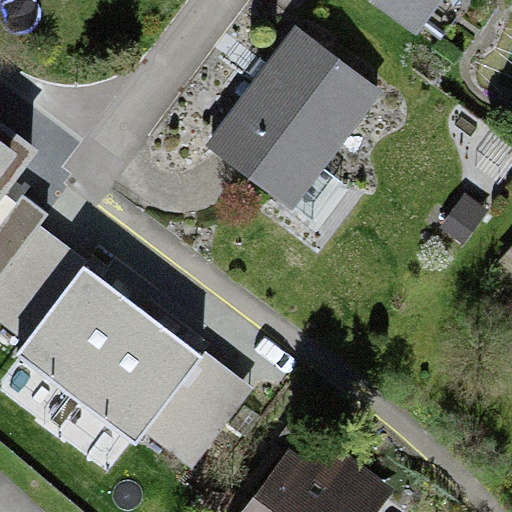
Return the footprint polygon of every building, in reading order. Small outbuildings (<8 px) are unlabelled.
[(439,0),(359,0),(412,38),(439,0)] [(372,95),(286,32),(201,147),(287,210),(372,95)] [(0,181),(31,141),(0,117),(0,181)] [(476,163),(499,180),(511,164),(511,151),(495,139),(476,163)] [(439,221),(467,241),(491,207),(464,187),(439,221)] [(145,429),(194,466),(257,384),(40,219),(0,270),(0,317),(23,335),(15,346),(137,439),(145,429)] [(295,458),(284,450),(233,511),(362,511),(387,485),(314,433),(295,458)]
